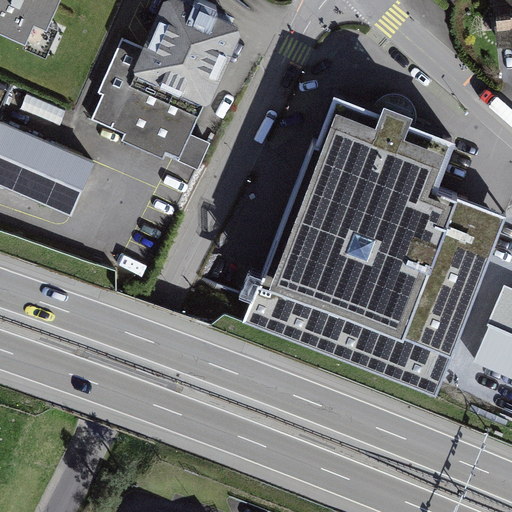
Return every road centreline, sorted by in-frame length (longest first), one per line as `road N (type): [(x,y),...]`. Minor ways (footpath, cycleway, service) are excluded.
road 1 (residential): [(327,0),(253,118),(58,511)]
road 2 (motorway): [(511,481),(0,287)]
road 3 (motorway): [(0,350),(427,511)]
road 4 (residential): [(511,126),(376,0)]
